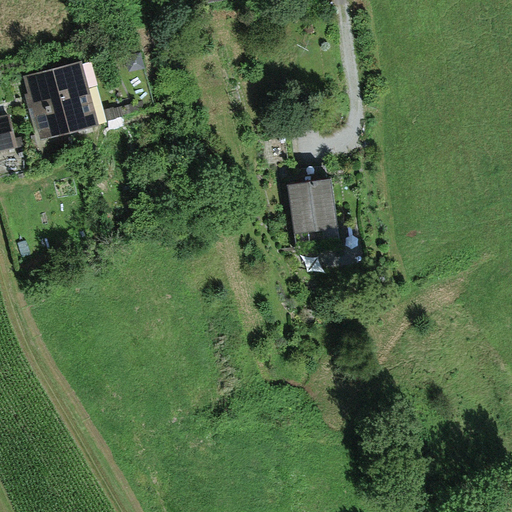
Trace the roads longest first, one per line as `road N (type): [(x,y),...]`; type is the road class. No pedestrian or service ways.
road 1 (track): [(127,511),(22,324),(0,260)]
road 2 (residential): [(338,0),(353,111),(348,133),(328,146),(305,147)]
